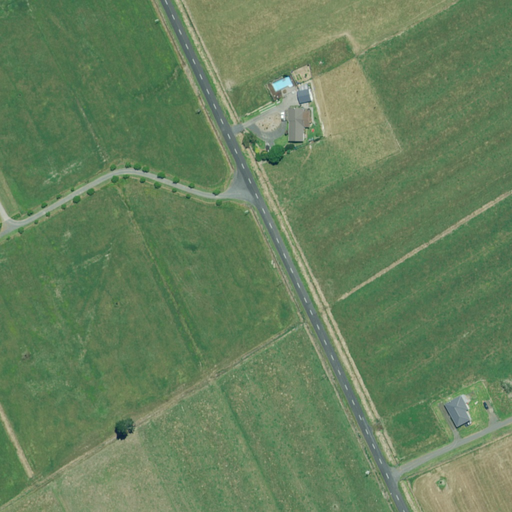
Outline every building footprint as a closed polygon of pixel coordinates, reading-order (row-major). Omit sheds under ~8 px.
[(313,101),(310,88),(298,91),(301,104),(313,101)] [(304,109),(290,109),(290,141),(305,141),(305,128),(311,128),(311,112),(304,112),(304,109)] [(469,389),(466,382),(457,386),(460,394),(469,389)] [(469,402),(466,396),(448,405),(460,427),(473,420),(468,411),(470,410),(467,403),(469,402)] [(499,414),(494,406),(480,413),(484,421),(499,414)] [(506,447),(501,437),(485,444),(490,454),(506,447)]
